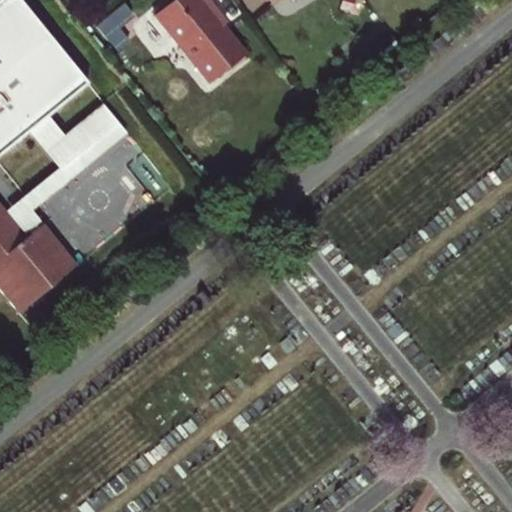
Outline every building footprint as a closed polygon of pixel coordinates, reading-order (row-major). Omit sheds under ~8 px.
[(88,88),(17,0),(4,0),(0,3),(0,157),(27,136),(47,120),(88,88)] [(207,85),(244,56),(221,28),(201,2),(203,0),(174,0),(153,17),(207,85)] [(225,25),(204,0),(203,0),(201,2),(221,28),(225,25)] [(98,24),(115,42),(138,21),(122,3),(98,24)] [(57,173),(4,216),(25,242),(42,228),(31,215),(125,138),(101,109),(63,140),(47,120),(27,136),(57,173)] [(0,297),(15,317),(75,270),(42,228),(25,242),(0,210),(0,297)]
